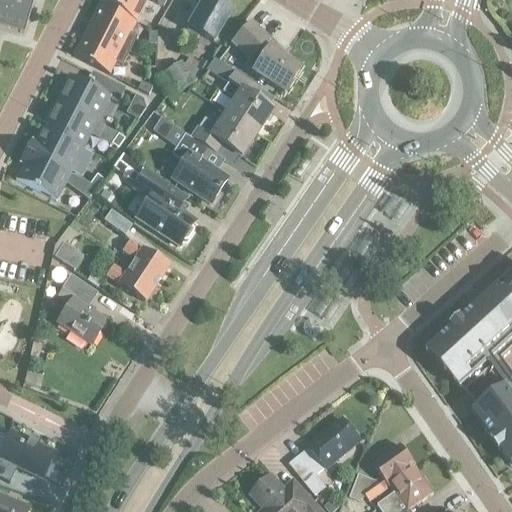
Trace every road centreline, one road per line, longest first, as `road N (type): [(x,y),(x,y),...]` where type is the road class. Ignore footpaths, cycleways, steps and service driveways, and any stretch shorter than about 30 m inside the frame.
road 1 (secondary): [(152,511),(406,143)]
road 2 (secondary): [(373,114),(178,413)]
road 3 (residential): [(300,130),(136,387)]
road 4 (residential): [(181,511),(381,349)]
road 5 (residential): [(499,511),(381,349)]
road 6 (residential): [(381,349),(511,229)]
road 7 (residential): [(72,0),(0,140)]
road 8 (residential): [(136,387),(70,511)]
